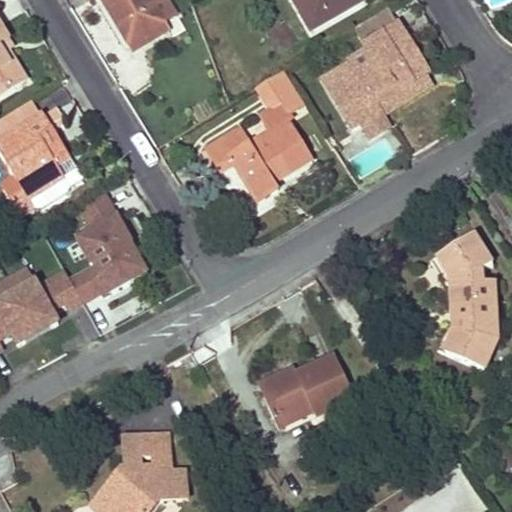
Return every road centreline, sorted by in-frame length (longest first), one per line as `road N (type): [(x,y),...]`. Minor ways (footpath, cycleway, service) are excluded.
road 1 (residential): [(47,0),(227,298)]
road 2 (residential): [(227,298),(511,121)]
road 3 (residential): [(0,419),(227,298)]
road 4 (residential): [(446,0),(511,110)]
